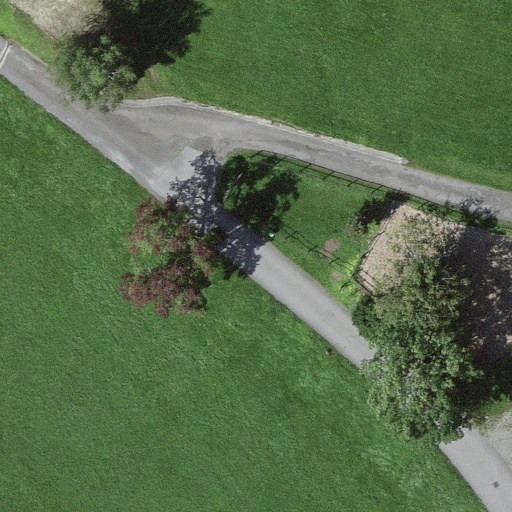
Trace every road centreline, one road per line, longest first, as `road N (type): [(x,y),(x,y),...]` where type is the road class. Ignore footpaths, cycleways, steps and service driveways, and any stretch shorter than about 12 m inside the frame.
road 1 (unclassified): [(0,52),(237,237),(451,437),(504,511)]
road 2 (track): [(314,0),(391,176)]
